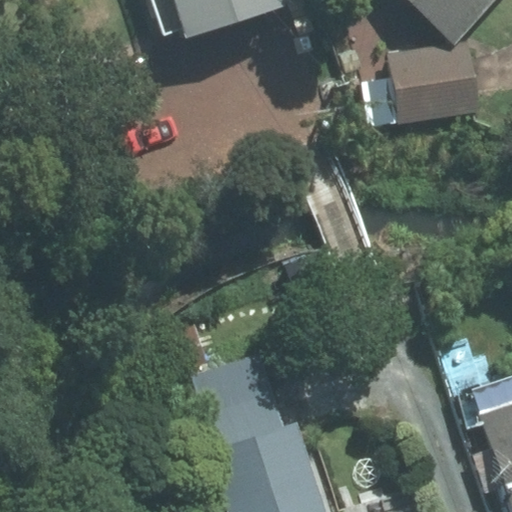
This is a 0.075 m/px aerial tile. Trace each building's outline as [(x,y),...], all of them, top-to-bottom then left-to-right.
[(292,12),(287,0),(177,0),(193,46),(292,12)] [(446,19),(363,32),(375,104),(457,92),(446,19)] [(209,366),(197,327),(167,337),(178,374),(209,366)] [(511,511),(511,406),(479,418),(510,511),(511,511)] [(328,511),(301,424),(209,453),(227,511),(328,511)]
